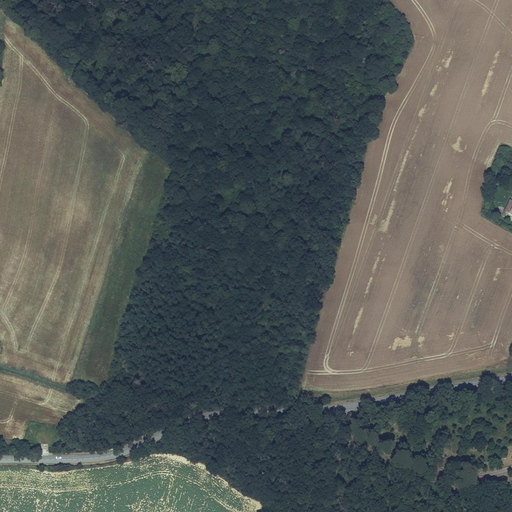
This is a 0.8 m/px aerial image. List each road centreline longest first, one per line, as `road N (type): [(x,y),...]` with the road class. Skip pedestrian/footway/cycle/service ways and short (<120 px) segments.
road 1 (tertiary): [(0,459),(112,454),(205,415),(346,407),(511,377)]
road 2 (track): [(0,367),(87,397),(141,444)]
